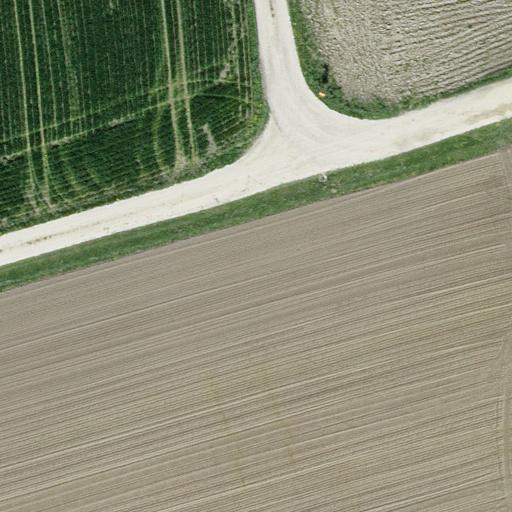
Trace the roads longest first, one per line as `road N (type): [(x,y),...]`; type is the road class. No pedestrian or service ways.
road 1 (track): [(294,159),(0,242)]
road 2 (track): [(511,98),(294,159)]
road 3 (track): [(272,0),(294,159)]
